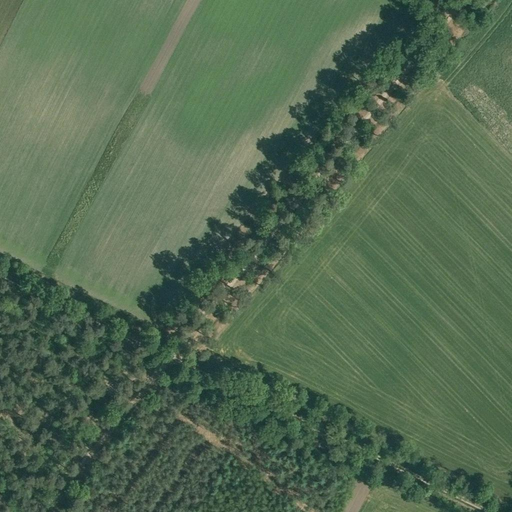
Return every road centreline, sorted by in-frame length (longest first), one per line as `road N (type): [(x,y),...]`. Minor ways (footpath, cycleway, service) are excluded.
road 1 (track): [(466,0),(170,358)]
road 2 (track): [(170,358),(485,511)]
road 3 (track): [(170,358),(43,511)]
road 4 (track): [(0,275),(170,358)]
